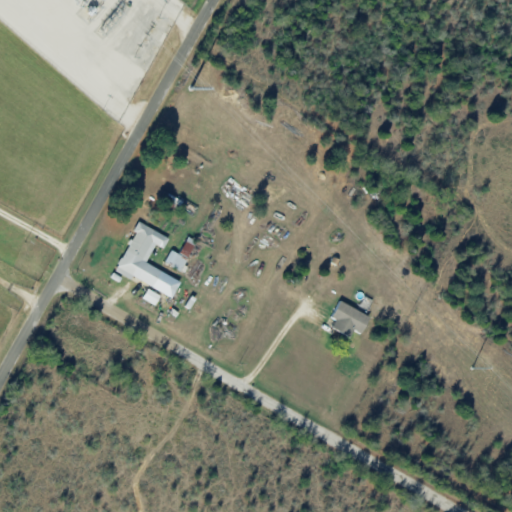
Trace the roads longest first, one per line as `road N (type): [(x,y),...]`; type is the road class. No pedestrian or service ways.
road 1 (residential): [(459,511),(55,278)]
road 2 (residential): [(0,379),(212,0)]
